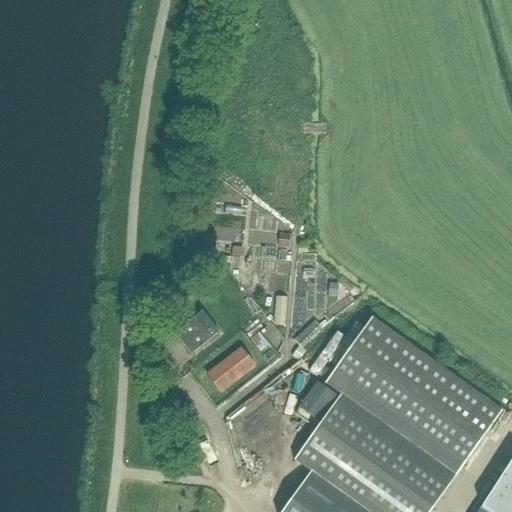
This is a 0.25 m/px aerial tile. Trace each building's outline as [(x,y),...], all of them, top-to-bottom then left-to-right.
[(232,61),(261,62),(262,40),(232,39),(232,61)] [(289,52),(267,57),(270,70),(292,65),(289,52)] [(228,217),(244,216),(243,186),(226,187),(228,217)] [(276,188),(275,198),(291,199),(291,189),(276,188)] [(249,253),(262,252),(261,235),(248,236),(249,253)] [(285,333),(286,305),(274,305),(273,333),(285,333)] [(200,313),(172,335),(190,357),(217,335),(200,313)] [(429,511),(500,413),(369,320),(322,385),(338,397),(291,462),(308,474),(280,511),(429,511)] [(257,362),(268,354),(259,342),(248,349),(257,362)] [(240,353),(207,379),(218,393),(251,367),(240,353)] [(314,386),(297,411),(316,425),(333,400),(314,386)] [(261,480),(267,456),(257,453),(251,477),(261,480)] [(480,511),(479,511),(511,511),(511,464),(481,511),(480,511)]
